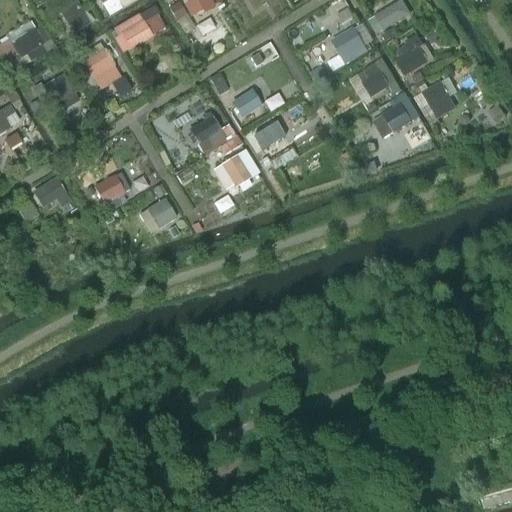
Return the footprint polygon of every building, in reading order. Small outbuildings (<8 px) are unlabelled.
[(129,0),(96,0),(101,7),(112,0),(114,0),(121,10),(132,4),(129,0)] [(214,11),(207,0),(188,0),(181,4),(191,20),(201,14),(203,17),(214,11)] [(84,19),(74,2),(57,11),(67,29),(84,19)] [(402,22),(394,7),(374,18),(383,33),(402,22)] [(120,35),(130,53),(152,39),(142,22),(120,35)] [(43,47),(34,31),(9,46),(19,61),(43,47)] [(358,49),(362,46),(353,31),(331,43),(340,59),(342,58),(346,65),(362,56),(358,49)] [(428,64),(419,50),(401,61),(410,75),(428,64)] [(120,80),(104,53),(82,65),(92,83),(95,82),(101,92),(120,80)] [(382,59),(356,75),(371,99),(389,88),(394,96),(402,91),(382,59)] [(42,90),(51,106),(72,93),(62,78),(42,90)] [(439,83),(421,94),(437,120),(455,109),(439,83)] [(259,107),(251,93),(233,104),(242,117),(259,107)] [(383,116),(371,123),(383,141),(412,123),(397,99),(379,110),(383,116)] [(0,137),(10,132),(3,121),(12,115),(7,108),(0,113),(0,137)] [(221,133),(209,116),(201,120),(203,123),(188,133),(197,148),(221,133)] [(276,123),(254,136),(267,158),(272,155),(267,147),(283,137),(276,123)] [(291,152),(292,151),(289,146),(266,159),(269,165),(274,162),(278,168),(295,158),(291,152)] [(233,157),(212,171),(224,190),(233,185),(234,188),(248,180),(233,157)] [(104,206),(124,193),(116,179),(95,192),(104,206)] [(63,195),(55,180),(34,193),(42,207),(44,206),(48,213),(69,201),(65,194),(63,195)] [(175,222),(163,202),(145,213),(157,232),(175,222)] [(511,484),(479,494),(483,511),(511,502),(511,484)]
